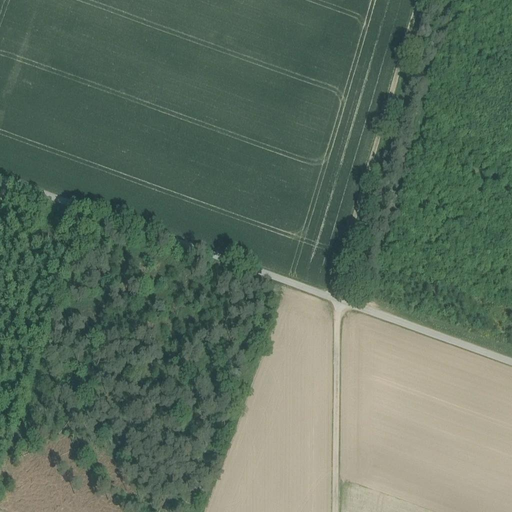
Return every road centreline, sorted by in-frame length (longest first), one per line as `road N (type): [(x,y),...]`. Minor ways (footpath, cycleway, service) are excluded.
road 1 (unclassified): [(0,179),(511,362)]
road 2 (track): [(421,0),(338,276),(335,511)]
